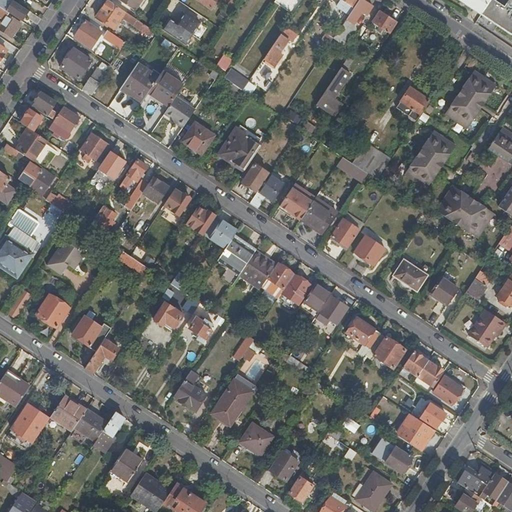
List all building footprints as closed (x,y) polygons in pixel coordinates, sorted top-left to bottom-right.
[(21,21),(28,10),(12,0),(0,0),(0,6),(9,13),(21,21)] [(141,0),(119,0),(135,10),(141,0)] [(197,0),(212,9),(218,0),(197,0)] [(231,14),(240,0),(233,0),(226,11),(231,14)] [(372,7),(361,0),(359,0),(354,9),(349,16),(345,22),(334,39),(340,43),(342,41),(347,45),(356,33),(354,24),(362,13),(367,16),(372,7)] [(349,16),(354,9),(353,8),(358,0),(341,0),(342,0),(337,8),(349,16)] [(457,0),(480,15),(490,0),(457,0)] [(511,0),(490,0),(480,15),(510,36),(511,34),(511,0)] [(151,30),(108,1),(97,17),(114,29),(121,18),(150,37),(154,32),(151,30)] [(7,15),(9,13),(0,6),(0,17),(2,19),(4,20),(1,24),(0,25),(0,29),(10,36),(19,23),(7,15)] [(37,25),(41,19),(30,12),(26,17),(37,25)] [(389,34),(396,24),(379,12),(373,23),(389,34)] [(199,40),(200,39),(207,29),(200,24),(201,23),(186,13),(179,23),(171,18),(163,30),(186,45),(193,36),(199,40)] [(384,15),(394,22),(396,20),(386,13),(384,15)] [(329,46),(334,39),(345,22),(338,17),(322,41),(329,46)] [(91,49),(102,33),(85,21),(74,38),(91,49)] [(103,37),(120,49),(125,42),(107,31),(103,37)] [(202,40),(200,39),(199,40),(189,53),(198,59),(214,36),(207,32),(202,40)] [(288,41),(280,35),(264,59),(272,65),(288,41)] [(79,79),(91,61),(74,49),(61,67),(79,79)] [(226,71),(233,62),(225,56),(218,66),(226,71)] [(355,61),(348,57),(343,64),(350,68),(355,61)] [(137,65),(122,87),(143,101),(146,95),(148,93),(158,79),(137,65)] [(231,79),(237,70),(233,67),(227,76),(231,79)] [(92,95),(106,75),(97,68),(83,88),(92,95)] [(349,75),(340,69),(315,105),(334,117),(342,106),(333,100),(349,75)] [(466,129),(495,85),(474,70),(444,114),(466,129)] [(215,81),(219,75),(213,71),(209,76),(215,81)] [(158,79),(148,93),(168,107),(176,97),(183,86),(162,72),(158,79)] [(252,76),(244,89),(248,92),(256,79),(252,76)] [(239,88),(233,84),(230,88),(236,92),(239,88)] [(122,87),(120,90),(141,104),(143,101),(122,87)] [(415,122),(429,101),(409,88),(396,108),(415,122)] [(47,115),(56,102),(41,93),(35,101),(36,102),(34,106),(47,115)] [(148,93),(146,95),(167,110),(168,107),(148,93)] [(168,107),(163,116),(183,128),(195,110),(176,97),(168,107)] [(63,108),(53,123),(49,129),(56,133),(55,135),(60,139),(62,137),(67,137),(70,133),(70,132),(79,118),(63,108)] [(34,131),(43,119),(30,110),(22,122),(34,131)] [(310,135),(321,119),(312,114),(301,129),(310,135)] [(355,142),(366,126),(350,115),(340,131),(355,142)] [(201,154),(214,135),(195,123),(182,142),(190,147),(188,150),(194,154),(197,151),(201,154)] [(487,149),(507,163),(511,154),(511,134),(501,127),(487,149)] [(20,152),(35,163),(49,142),(43,138),(30,129),(24,139),(26,140),(23,145),(18,152),(20,152)] [(251,162),(261,147),(237,131),(221,154),(245,171),(251,162)] [(425,189),(454,145),(433,131),(404,175),(425,189)] [(98,162),(109,145),(92,134),(81,150),(87,154),(84,159),(91,163),(93,159),(98,162)] [(333,139),(326,134),(320,143),(321,144),(328,148),(333,139)] [(18,152),(7,144),(3,150),(15,159),(20,152),(18,152)] [(390,160),(365,144),(351,164),(355,166),(367,174),(376,181),(390,160)] [(110,152),(99,168),(114,179),(125,162),(110,152)] [(351,164),(342,158),(337,166),(349,174),(355,166),(351,164)] [(147,167),(138,160),(121,186),(127,190),(134,179),(137,181),(147,167)] [(245,171),(239,180),(243,182),(254,164),(251,162),(245,171)] [(30,186),(29,188),(42,197),(55,176),(43,168),(41,170),(31,163),(20,179),(30,186)] [(254,164),(243,182),(256,191),(267,173),(254,164)] [(15,191),(6,185),(10,179),(0,172),(0,198),(7,204),(15,191)] [(249,204),(257,209),(266,197),(272,201),(283,184),(270,175),(259,192),(258,191),(249,204)] [(149,184),(147,186),(154,191),(150,198),(158,203),(169,187),(153,177),(149,184)] [(131,198),(136,202),(147,186),(149,184),(143,180),(131,198)] [(476,239),(493,214),(451,187),(435,211),(476,239)] [(279,206),(300,220),(301,219),(312,202),(291,188),(279,206)] [(511,216),(511,188),(510,188),(497,207),(511,216)] [(175,190),(164,206),(180,216),(191,199),(183,193),(182,194),(175,190)] [(52,192),(46,200),(68,215),(73,206),(52,192)] [(125,206),(131,210),(136,202),(131,198),(125,206)] [(312,202),(301,219),(322,233),(334,217),(312,202)] [(154,211),(158,214),(163,207),(158,203),(154,211)] [(104,206),(89,229),(101,237),(116,215),(104,206)] [(203,235),(216,216),(208,210),(206,212),(199,207),(188,225),(203,235)] [(0,264),(16,275),(33,252),(37,246),(28,240),(38,225),(16,211),(6,226),(9,227),(3,236),(5,238),(0,245),(0,264)] [(360,231),(363,226),(346,214),(342,219),(360,231)] [(330,237),(348,248),(360,231),(342,219),(330,237)] [(235,235),(238,230),(222,220),(209,239),(225,249),(233,237),(235,235)] [(511,260),(511,227),(510,226),(505,233),(498,244),(511,252),(511,258),(511,260)] [(87,240),(78,234),(71,244),(67,241),(61,249),(59,248),(47,265),(61,275),(69,265),(75,269),(85,254),(80,250),(87,240)] [(373,266),(385,249),(365,236),(354,253),(373,266)] [(225,249),(218,260),(229,268),(227,271),(237,278),(240,274),(254,253),(255,252),(243,245),(233,237),(225,249)] [(119,242),(116,247),(118,249),(123,252),(126,247),(119,242)] [(243,245),(255,252),(256,250),(245,242),(243,245)] [(123,252),(118,249),(116,251),(121,254),(118,259),(145,277),(150,270),(130,257),(123,252)] [(256,251),(254,253),(274,267),(276,264),(256,251)] [(254,253),(240,274),(261,288),(261,287),(274,267),(254,253)] [(416,291),(427,276),(403,260),(393,276),(416,291)] [(274,267),(261,287),(278,299),(281,293),(294,275),(277,263),(276,264),(274,267)] [(180,271),(171,284),(178,289),(186,276),(180,271)] [(511,273),(496,297),(499,299),(507,305),(511,308),(511,307),(511,273)] [(311,287),(294,275),(281,293),(299,305),(311,287)] [(446,306),(457,289),(441,279),(430,295),(446,306)] [(473,281),(484,289),(486,287),(485,287),(486,285),(484,284),(483,285),(475,279),(473,281)] [(194,281),(186,294),(192,298),(201,285),(194,281)] [(478,298),(484,289),(473,281),(465,293),(473,299),(478,298)] [(178,289),(171,284),(167,289),(173,293),(169,298),(179,305),(186,294),(178,289)] [(315,284),(303,302),(318,312),(330,295),(315,284)] [(167,289),(162,297),(168,301),(169,298),(173,293),(167,289)] [(36,314),(56,328),(69,308),(49,294),(36,314)] [(318,313),(314,320),(318,323),(323,316),(336,325),(348,308),(330,296),(319,313),(318,313)] [(192,315),(199,303),(192,298),(184,309),(192,315)] [(505,307),(507,305),(499,299),(497,302),(505,307)] [(9,314),(8,316),(13,320),(14,318),(15,318),(23,307),(16,302),(8,313),(9,314)] [(183,314),(164,302),(153,320),(163,326),(165,323),(174,329),(183,314)] [(218,308),(214,313),(220,317),(223,312),(218,308)] [(254,308),(252,311),(264,318),(266,316),(254,308)] [(500,331),(505,324),(484,310),(483,312),(467,335),(486,348),(493,337),(498,330),(500,331)] [(95,351),(104,338),(110,330),(103,325),(101,327),(84,316),(71,335),(95,351)] [(196,316),(188,328),(199,335),(196,340),(201,343),(205,339),(205,340),(212,330),(210,329),(213,325),(204,319),(203,320),(196,316)] [(350,336),(369,349),(371,346),(380,334),(356,318),(345,333),(347,334),(345,337),(348,339),(350,336)] [(376,350),(374,354),(373,355),(393,368),(405,350),(380,334),(371,346),(376,350)] [(239,362),(254,340),(248,336),(233,358),(239,362)] [(84,368),(93,374),(105,356),(111,360),(119,348),(104,338),(95,351),(84,368)] [(413,351),(402,367),(417,377),(427,361),(430,357),(428,355),(427,357),(422,354),(423,353),(415,348),(413,351)] [(250,349),(244,358),(249,362),(255,353),(250,349)] [(290,356),(287,362),(298,370),(302,364),(290,356)] [(427,361),(417,377),(433,388),(444,372),(427,361)] [(302,364),(298,370),(306,375),(312,367),(304,362),(302,364)] [(0,394),(17,406),(30,385),(8,370),(0,381),(0,394)] [(456,398),(462,389),(443,377),(432,393),(451,405),(456,398)] [(234,380),(211,414),(229,426),(253,392),(234,380)] [(184,381),(173,397),(195,411),(206,395),(184,381)] [(71,432),(74,427),(86,410),(65,395),(50,417),(71,432)] [(369,417),(373,420),(387,400),(383,397),(369,417)] [(435,429),(445,414),(430,404),(420,419),(435,429)] [(27,405),(22,414),(7,436),(26,449),(30,443),(32,444),(43,428),(48,419),(41,414),(40,412),(36,409),(34,410),(27,405)] [(74,427),(95,442),(107,424),(86,410),(74,427)] [(112,437),(124,419),(115,413),(107,424),(95,442),(93,446),(104,453),(114,438),(112,437)] [(398,437),(420,452),(434,431),(412,417),(398,437)] [(258,457),(272,437),(252,424),(240,442),(247,447),(246,449),(258,457)] [(341,434),(331,427),(327,433),(337,440),(341,434)] [(337,440),(327,433),(324,437),(334,444),(337,440)] [(412,458),(395,447),(384,462),(401,473),(412,458)] [(350,461),(355,453),(349,448),(344,457),(350,461)] [(143,461),(124,449),(110,470),(129,483),(143,461)] [(282,451),(269,470),(285,481),(298,462),(289,456),(290,455),(289,451),(286,449),(283,450),(282,451)] [(17,467),(0,456),(0,478),(6,482),(9,478),(17,467)] [(489,483),(494,475),(480,466),(474,474),(468,469),(458,484),(467,489),(475,494),(484,480),(489,483)] [(355,500),(373,472),(367,468),(349,496),(355,500)] [(306,473),(302,471),(298,476),(300,477),(289,493),(301,501),(313,485),(302,479),(306,473)] [(373,511),(392,485),(373,472),(355,500),(373,511)] [(157,511),(160,508),(171,491),(145,474),(131,496),(155,511),(157,511)] [(496,500),(507,483),(494,474),(494,475),(489,483),(479,497),(480,498),(484,501),(488,495),(496,500)] [(6,482),(13,487),(16,483),(9,478),(6,482)] [(493,506),(495,508),(499,502),(511,510),(511,485),(507,483),(496,500),(493,506)] [(199,511),(205,503),(176,484),(171,491),(160,508),(165,511),(173,511),(175,509),(179,511),(199,511)] [(18,498),(21,493),(13,487),(10,493),(18,498)] [(462,511),(471,511),(480,498),(479,497),(475,494),(467,489),(455,507),(462,511)] [(348,509),(352,504),(334,492),(320,511),(343,511),(347,508),(348,509)] [(29,511),(36,503),(28,497),(21,493),(18,498),(9,511),(8,511),(29,511)]
